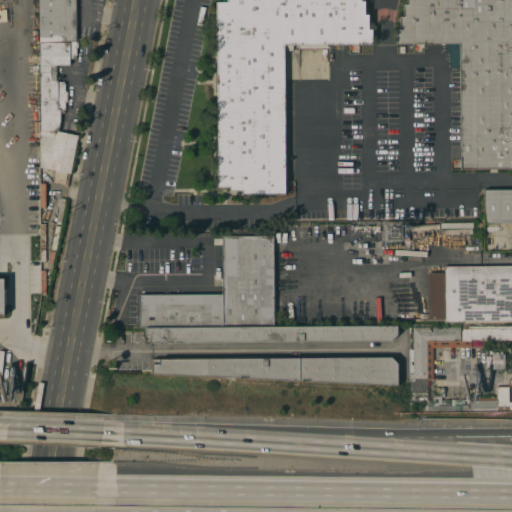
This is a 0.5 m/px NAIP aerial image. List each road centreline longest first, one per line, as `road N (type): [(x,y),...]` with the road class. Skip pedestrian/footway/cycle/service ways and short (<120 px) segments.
road 1 (primary): [(43,511),(134,0)]
road 2 (motorway): [(511,494),(113,487)]
road 3 (motorway): [(385,453),(116,436)]
